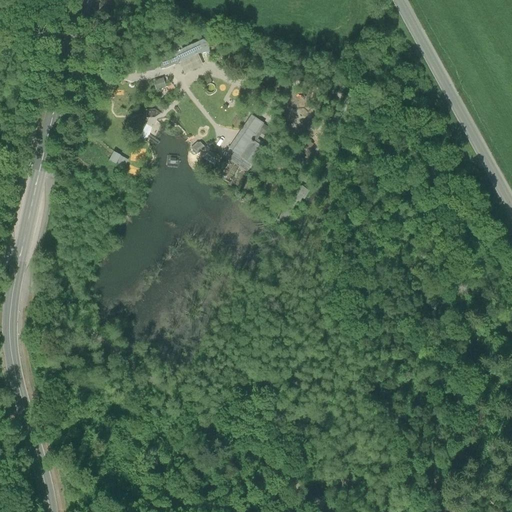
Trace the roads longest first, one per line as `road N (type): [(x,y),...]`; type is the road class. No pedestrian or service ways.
road 1 (secondary): [(88,0),(11,305),(10,346),(49,511)]
road 2 (tertiary): [(399,0),(511,207)]
